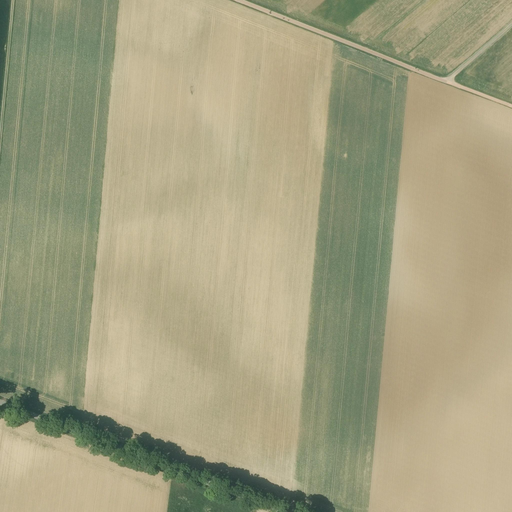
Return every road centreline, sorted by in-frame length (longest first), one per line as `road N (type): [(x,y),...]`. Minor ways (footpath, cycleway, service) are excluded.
road 1 (tertiary): [(285,511),(0,401)]
road 2 (unclassified): [(447,82),(235,0)]
road 3 (track): [(0,152),(13,0)]
